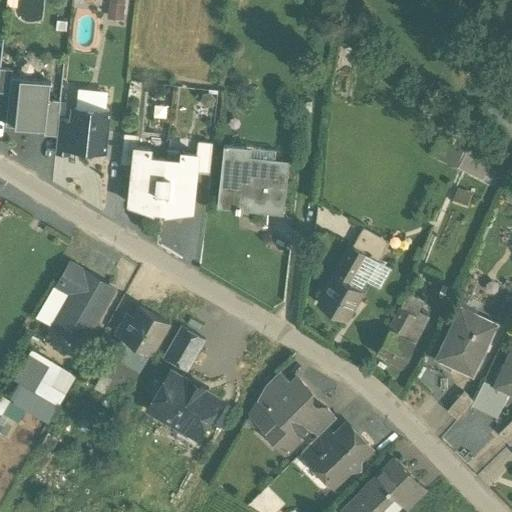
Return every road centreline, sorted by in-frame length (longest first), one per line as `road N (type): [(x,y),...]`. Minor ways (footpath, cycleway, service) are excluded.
road 1 (residential): [(0,173),(369,392),(495,511)]
road 2 (track): [(184,511),(286,340),(327,0)]
road 3 (track): [(427,0),(481,73),(493,84),(511,78)]
